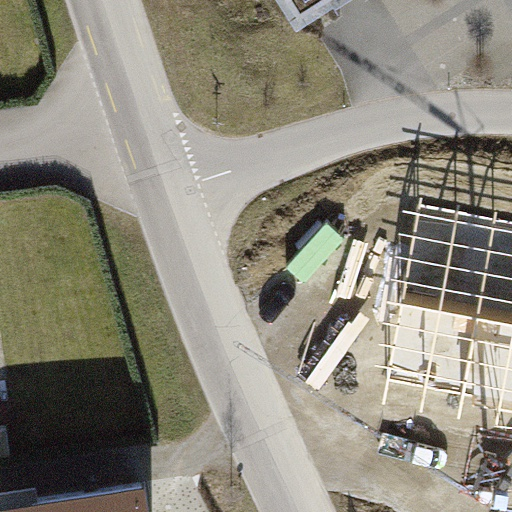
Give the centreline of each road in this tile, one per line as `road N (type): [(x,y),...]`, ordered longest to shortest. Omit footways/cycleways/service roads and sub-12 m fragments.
road 1 (track): [(309,511),(270,437),(176,186)]
road 2 (unclassified): [(176,186),(409,121),(511,115)]
road 3 (unclassified): [(176,186),(120,0)]
